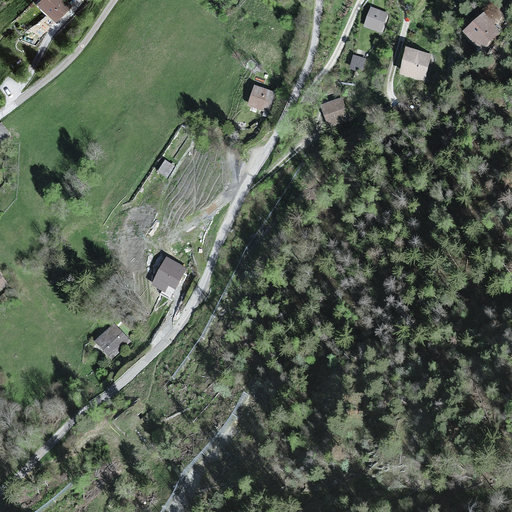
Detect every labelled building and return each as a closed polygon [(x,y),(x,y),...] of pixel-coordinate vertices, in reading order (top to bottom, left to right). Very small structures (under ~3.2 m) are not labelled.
[(62,0),(41,0),(35,7),(53,26),(71,9),(62,0)] [(388,16),(371,11),(364,30),(381,36),(388,16)] [(485,15),(464,35),(481,53),(502,32),(485,15)] [(431,57),(406,51),(399,78),(424,85),(431,57)] [(353,54),(351,66),(363,68),(365,56),(353,54)] [(276,96),(255,89),(247,111),(268,119),(276,96)] [(342,97),(320,105),(328,128),(350,120),(342,97)] [(165,159),(158,171),(167,177),(175,166),(165,159)] [(167,257),(152,285),(166,292),(169,286),(175,290),(187,268),(167,257)] [(0,276),(0,293),(8,288),(0,276)] [(113,323),(94,341),(111,359),(130,342),(113,323)]
